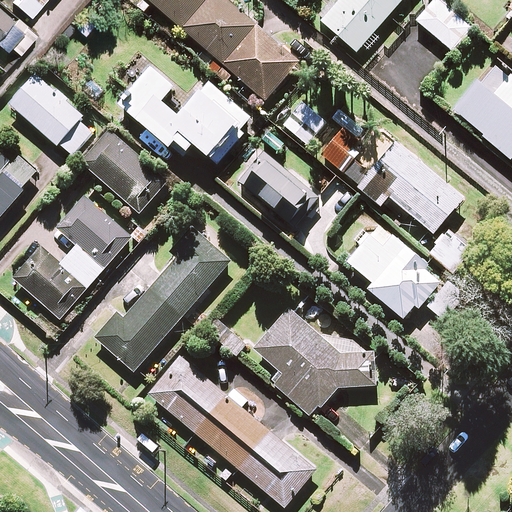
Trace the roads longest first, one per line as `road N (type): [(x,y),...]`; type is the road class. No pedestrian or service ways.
road 1 (primary): [(145,511),(0,384)]
road 2 (residential): [(511,392),(407,511)]
